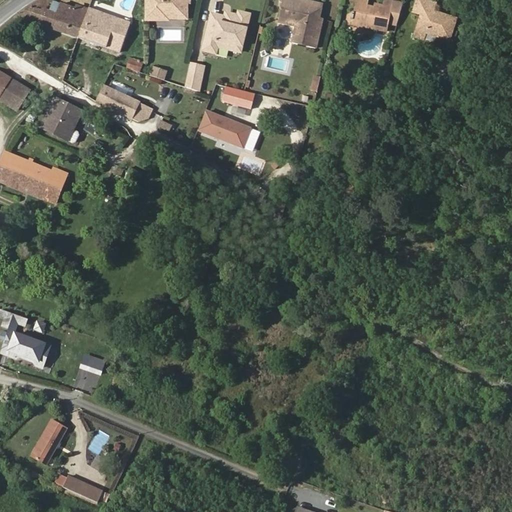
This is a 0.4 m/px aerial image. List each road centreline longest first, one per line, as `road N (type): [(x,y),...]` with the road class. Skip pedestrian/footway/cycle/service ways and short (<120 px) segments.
road 1 (track): [(0,51),(229,172),(428,347),(511,396)]
road 2 (residential): [(294,490),(66,396),(0,379)]
